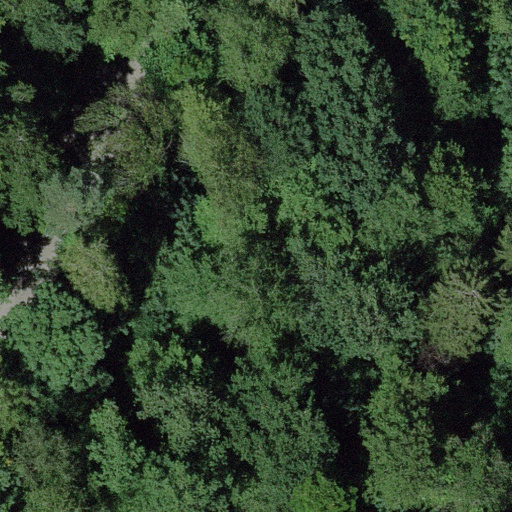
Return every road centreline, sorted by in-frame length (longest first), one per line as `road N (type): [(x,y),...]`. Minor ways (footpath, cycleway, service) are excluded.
road 1 (unclassified): [(0,334),(69,189),(210,0)]
road 2 (track): [(69,189),(124,0)]
